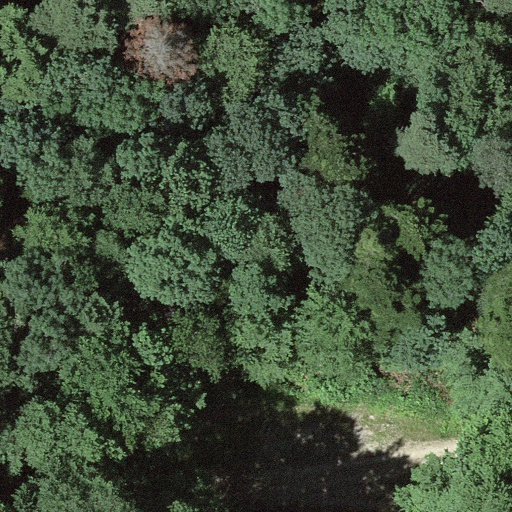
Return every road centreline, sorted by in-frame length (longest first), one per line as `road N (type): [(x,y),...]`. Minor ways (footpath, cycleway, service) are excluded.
road 1 (track): [(0,481),(329,484)]
road 2 (track): [(511,451),(329,484)]
road 3 (track): [(329,484),(511,493)]
